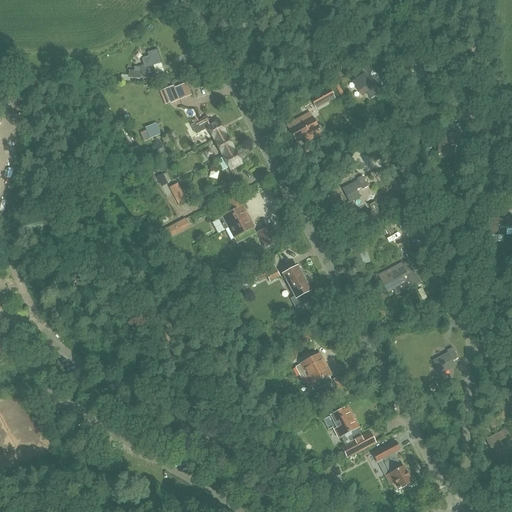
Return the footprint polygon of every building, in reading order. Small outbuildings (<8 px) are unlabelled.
[(169,13),(159,20),(163,27),(174,20),(169,13)] [(153,65),(161,63),(157,50),(147,53),(148,56),(141,58),(143,65),(139,66),(142,76),(144,75),(144,77),(156,74),(153,65)] [(368,73),(370,71),(375,68),(370,62),(363,67),(368,73)] [(128,71),(128,78),(140,79),(140,72),(140,71),(134,71),(128,71)] [(364,73),(352,82),(359,91),(361,90),(365,87),(368,92),(370,97),(371,99),(381,92),(380,90),(377,86),(374,87),(364,73)] [(160,91),(165,105),(192,94),(187,83),(175,88),(174,86),(165,89),(160,91)] [(314,97),(319,107),(335,98),(330,88),(314,97)] [(305,137),(308,142),(321,134),(312,117),(303,122),(300,118),(287,125),(296,142),(305,137)] [(208,118),(197,123),(201,131),(208,127),(215,141),(227,134),(219,119),(210,123),(208,118)] [(147,127),(148,130),(140,133),(144,142),(160,134),(156,124),(147,127)] [(234,149),(227,134),(215,141),(222,155),(234,149)] [(456,138),(439,138),(438,158),(449,158),(450,145),(455,146),(455,147),(461,148),(462,136),(456,136),(456,138)] [(159,141),(152,145),(155,150),(162,146),(159,141)] [(205,152),(207,157),(213,154),(210,149),(205,152)] [(222,155),(216,158),(221,169),(228,166),(230,170),(234,177),(238,174),(235,168),(242,164),(234,149),(222,155)] [(162,174),(156,177),(162,187),(168,183),(166,181),(163,175),(162,174)] [(358,181),(343,189),(350,202),(360,197),(357,191),(362,188),(363,190),(368,187),(362,176),(357,179),(358,181)] [(169,187),(172,192),(181,188),(178,183),(169,187)] [(391,195),(381,196),(382,206),(393,204),(391,195)] [(219,233),(229,228),(239,222),(242,227),(245,225),(244,221),(248,219),(242,207),(237,197),(225,204),(230,213),(213,222),(219,233)] [(350,206),(343,210),(348,219),(355,215),(350,206)] [(397,222),(401,228),(405,226),(400,217),(396,220),(397,222)] [(35,218),(15,224),(18,233),(37,227),(35,218)] [(239,222),(229,228),(234,237),(234,238),(237,243),(243,240),(248,250),(253,251),(263,246),(258,233),(256,234),(253,227),(248,219),(244,221),(245,225),(242,227),(239,222)] [(506,234),(506,220),(489,219),(488,234),(506,234)] [(167,239),(181,231),(176,223),(162,231),(167,239)] [(393,232),(390,226),(388,224),(384,227),(390,236),(394,233),(393,232)] [(257,232),(258,233),(263,246),(264,249),(278,243),(271,227),(257,232)] [(18,242),(9,246),(13,254),(21,250),(18,242)] [(413,261),(423,258),(419,246),(409,249),(413,261)] [(359,254),(362,265),(370,262),(367,252),(359,254)] [(408,287),(405,283),(401,276),(406,273),(407,275),(413,272),(407,261),(402,264),(403,267),(388,274),(380,279),(387,292),(395,288),(397,293),(408,287)] [(257,282),(267,277),(270,283),(280,277),(274,266),(265,271),(262,267),(252,273),(257,282)] [(298,267),(283,274),(295,296),(291,299),(296,309),(309,302),(307,299),(304,294),(310,291),(298,267)] [(446,351),(448,353),(433,361),(440,374),(450,369),(447,362),(452,360),(452,361),(458,358),(452,347),(446,351)] [(303,378),(309,375),(313,383),(310,384),(314,390),(331,381),(328,376),(329,375),(318,355),(297,366),(303,378)] [(350,389),(348,385),(345,378),(343,374),(333,380),(339,390),(341,394),(350,389)] [(435,382),(429,386),(432,392),(438,388),(435,382)] [(274,407),(276,415),(285,412),(283,404),(274,407)] [(329,429),(332,428),(335,426),(345,445),(342,446),(347,457),(376,443),(370,432),(361,436),(360,434),(357,428),(346,407),(324,419),(329,429)] [(486,440),(493,453),(511,442),(511,436),(508,429),(486,440)] [(397,441),(374,453),(379,461),(383,459),(385,463),(390,473),(386,475),(391,484),(395,482),(399,489),(412,482),(404,466),(402,466),(395,453),(401,450),(397,441)] [(326,472),(330,480),(339,475),(335,467),(326,472)]
